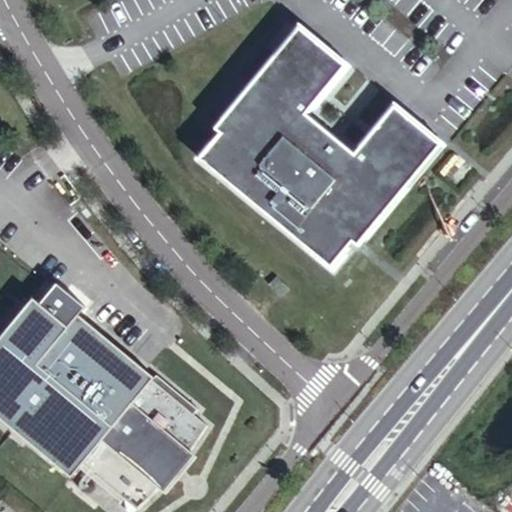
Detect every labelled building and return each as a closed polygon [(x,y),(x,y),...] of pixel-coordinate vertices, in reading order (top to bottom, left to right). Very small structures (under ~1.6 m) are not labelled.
[(314,27),(310,33),(357,72),(361,67),(314,27)] [(357,72),(310,33),(234,123),(239,127),(213,157),(344,269),(362,249),(451,152),(405,112),(368,156),(320,115),(357,72)] [(456,157),(451,152),(362,249),(367,253),(456,157)] [(279,276),(270,285),(282,298),(291,290),(279,276)] [(48,285),(35,300),(67,327),(78,315),(158,377),(161,374),(48,285)] [(125,499),(139,510),(162,487),(194,449),(212,423),(198,412),(203,407),(161,374),(158,377),(78,315),(67,327),(35,300),(0,343),(0,417),(74,479),(81,469),(122,503),(125,499)] [(194,449),(162,487),(169,493),(201,455),(194,449)] [(85,480),(83,482),(82,482),(81,485),(81,487),(82,489),(83,491),(85,492),(86,493),(91,493),(93,492),(95,490),(95,489),(96,488),(96,485),(95,482),(94,481),(93,480),(91,479),(86,479),(85,480)]
